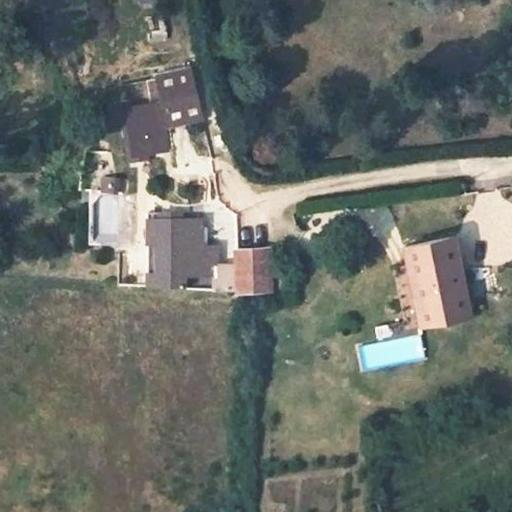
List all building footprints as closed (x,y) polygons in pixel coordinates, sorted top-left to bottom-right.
[(203,118),(190,66),(156,74),(163,101),(169,127),(203,118)] [(158,102),(155,80),(146,81),(150,103),(158,102)] [(158,102),(161,129),(169,127),(163,101),(158,102)] [(131,106),(131,107),(121,109),(123,125),(133,123),(137,154),(147,153),(164,150),(161,129),(158,102),(150,103),(131,106)] [(133,123),(123,125),(128,162),(148,160),(147,153),(137,154),(133,123)] [(118,177),(105,176),(103,192),(116,193),(118,177)] [(180,212),(147,212),(147,286),(238,292),(237,266),(216,266),(216,246),(194,246),(194,220),(181,219),(180,212)] [(470,316),(454,236),(404,246),(408,264),(393,267),(398,293),(413,290),(420,326),(470,316)] [(237,266),(238,292),(269,290),(268,250),(236,252),(237,266)] [(413,290),(398,293),(406,328),(420,326),(413,290)] [(361,343),(366,368),(426,356),(421,331),(361,343)]
